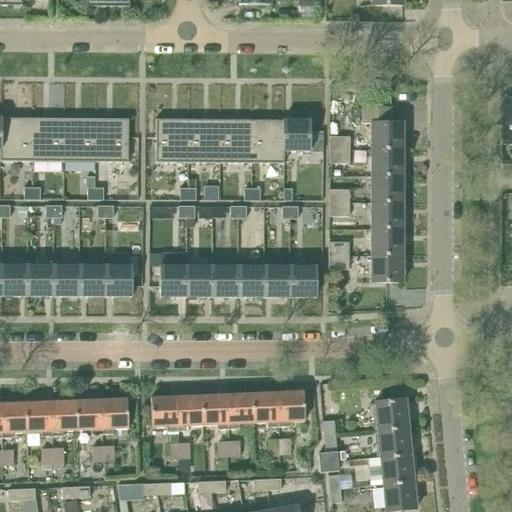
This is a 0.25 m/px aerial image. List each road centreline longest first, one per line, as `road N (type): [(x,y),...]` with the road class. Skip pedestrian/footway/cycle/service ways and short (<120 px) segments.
road 1 (residential): [(0,352),(324,350),(443,337)]
road 2 (tertiary): [(443,337),(446,42)]
road 3 (residential): [(187,41),(446,42)]
road 4 (residential): [(0,40),(187,41)]
road 5 (tertiary): [(459,511),(443,337)]
